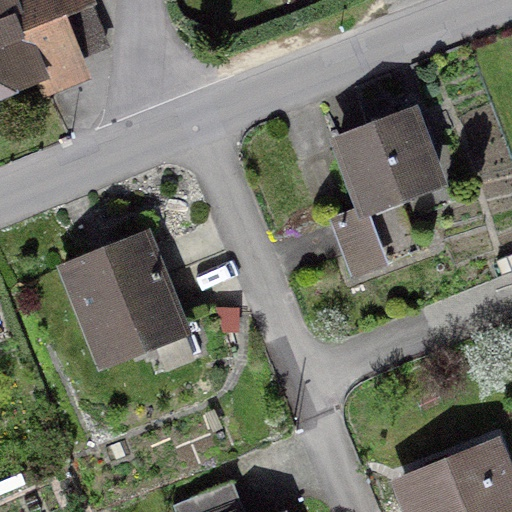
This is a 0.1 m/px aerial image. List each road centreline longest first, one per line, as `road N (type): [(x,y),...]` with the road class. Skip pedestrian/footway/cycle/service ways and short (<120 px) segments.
road 1 (residential): [(194,116),(352,511)]
road 2 (residential): [(505,0),(194,116)]
road 3 (residential): [(194,116),(0,196)]
